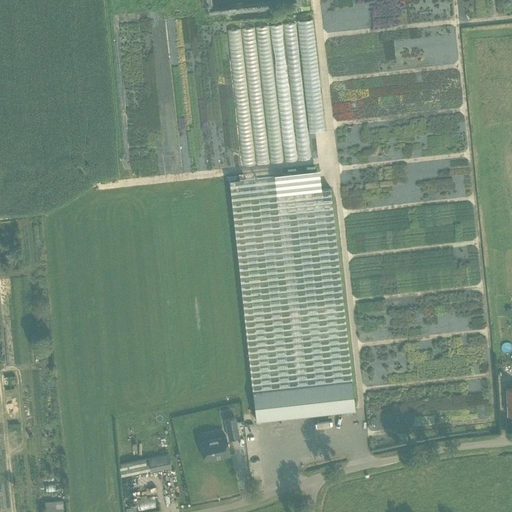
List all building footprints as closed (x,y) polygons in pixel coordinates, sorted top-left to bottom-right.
[(268,130),(269,160),(285,160),(285,129),(268,130)] [(330,188),(231,199),(254,404),(256,421),(355,410),(330,188)] [(228,438),(238,436),(235,417),(225,419),(228,438)] [(201,443),(199,444),(201,450),(202,450),(204,459),(220,456),(220,457),(230,455),(226,436),(200,442),(201,443)] [(168,454),(148,458),(151,471),(171,467),(168,454)] [(66,484),(57,485),(58,493),(67,492),(66,484)] [(147,500),(150,511),(169,507),(167,496),(147,500)] [(62,501),(45,502),(45,511),(63,511),(63,509),(62,501)]
